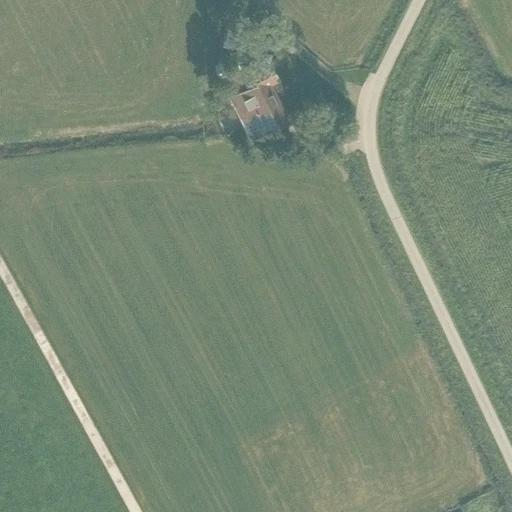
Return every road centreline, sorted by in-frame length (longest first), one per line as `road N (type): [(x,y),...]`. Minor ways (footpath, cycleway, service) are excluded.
road 1 (unclassified): [(420,0),(374,89),(370,148),(511,465)]
road 2 (track): [(135,511),(0,264)]
